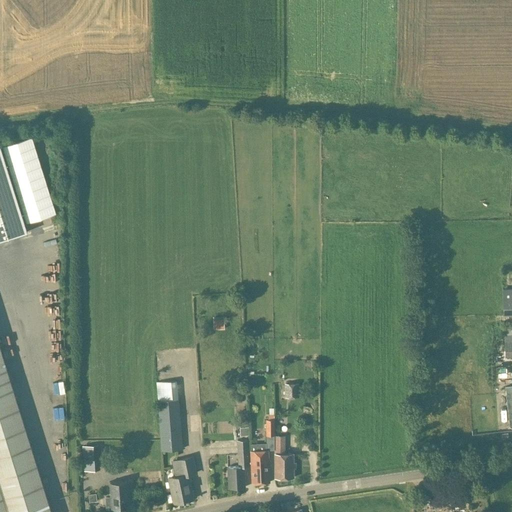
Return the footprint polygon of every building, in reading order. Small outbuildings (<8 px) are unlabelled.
[(0,144),(0,240),(27,231),(0,145),(0,144)] [(59,230),(45,233),(47,241),(61,237),(59,230)] [(503,314),(511,314),(511,288),(503,289),(503,314)] [(224,329),(224,320),(213,320),(214,330),(224,329)] [(51,511),(0,346),(0,511),(51,511)] [(28,360),(21,362),(23,369),(30,368),(28,360)] [(182,449),(177,380),(157,382),(162,450),(182,449)] [(299,398),(299,384),(285,384),(285,398),(299,398)] [(266,419),(266,448),(274,448),(274,414),(268,414),(268,419),(266,419)] [(241,435),(249,435),(249,427),(241,427),(241,435)] [(275,436),(275,453),(285,453),(285,436),(275,436)] [(237,440),(238,467),(228,468),(229,488),(245,487),(244,467),(249,466),(248,440),(237,440)] [(86,447),(87,458),(101,457),(100,447),(86,447)] [(270,483),(268,450),(250,451),(252,483),(270,483)] [(294,478),(294,454),(274,454),(274,478),(294,478)] [(172,460),(175,477),(167,478),(173,504),(195,499),(190,476),(197,474),(193,456),(172,460)] [(109,483),(110,497),(105,497),(106,507),(111,506),(111,509),(130,508),(128,481),(109,483)] [(89,494),(90,502),(97,501),(96,494),(89,494)]
